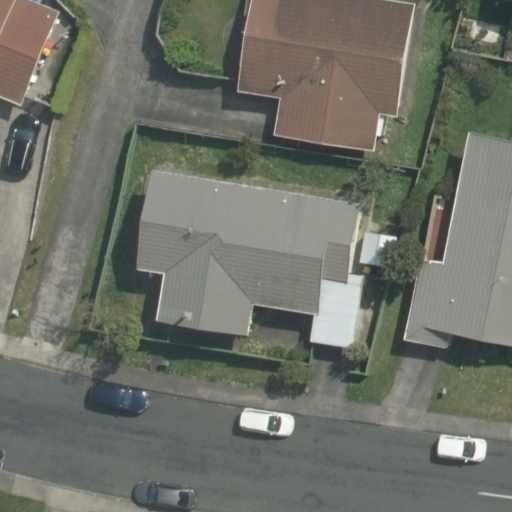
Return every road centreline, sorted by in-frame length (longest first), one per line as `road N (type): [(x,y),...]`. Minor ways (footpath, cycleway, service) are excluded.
road 1 (residential): [(511,477),(39,408)]
road 2 (residential): [(141,0),(39,408)]
